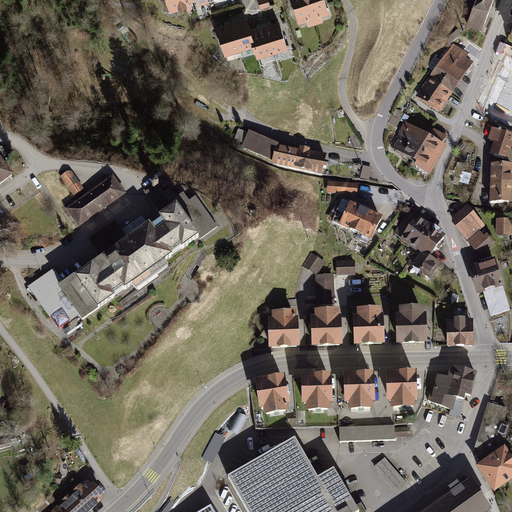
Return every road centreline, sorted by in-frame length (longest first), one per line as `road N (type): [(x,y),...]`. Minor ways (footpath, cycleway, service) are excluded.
road 1 (tertiary): [(122,506),(191,416),(267,364),(487,357)]
road 2 (residential): [(428,206),(379,164),(375,145),(440,0)]
road 3 (residential): [(428,206),(508,0)]
road 4 (unclassified): [(122,506),(0,327)]
road 5 (residential): [(401,511),(462,468),(487,357)]
road 6 (track): [(345,0),(353,31),(343,98),(379,164)]
road 7 (residential): [(487,357),(454,249),(428,206)]
road 8 (residential): [(0,258),(58,255),(138,202)]
